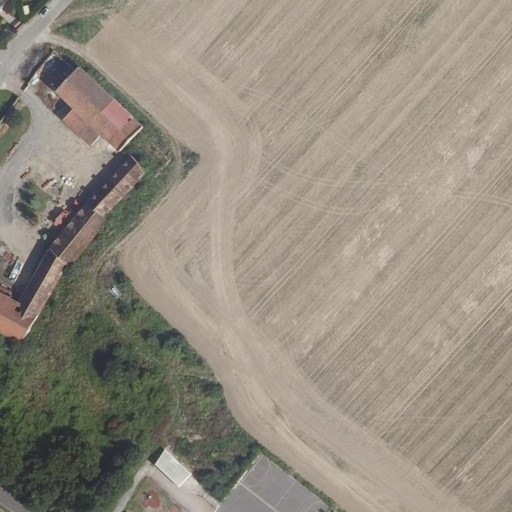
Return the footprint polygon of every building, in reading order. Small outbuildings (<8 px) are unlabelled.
[(69,119),(65,123),(78,136),(89,125),(103,139),(119,155),(138,137),(143,132),(82,69),(77,74),(71,68),(64,75),(70,82),(58,93),(76,112),(69,119)] [(69,119),(76,112),(58,93),(51,100),(69,119)] [(103,139),(89,125),(78,136),(91,150),(103,139)] [(92,193),(109,210),(143,172),(128,157),(92,193)] [(101,218),(109,210),(92,193),(49,251),(16,303),(9,299),(11,295),(0,287),(0,337),(8,343),(10,339),(18,344),(50,291),(64,267),(67,269),(94,235),(105,222),(101,218)] [(154,466),(179,489),(191,475),(165,450),(154,466)]
